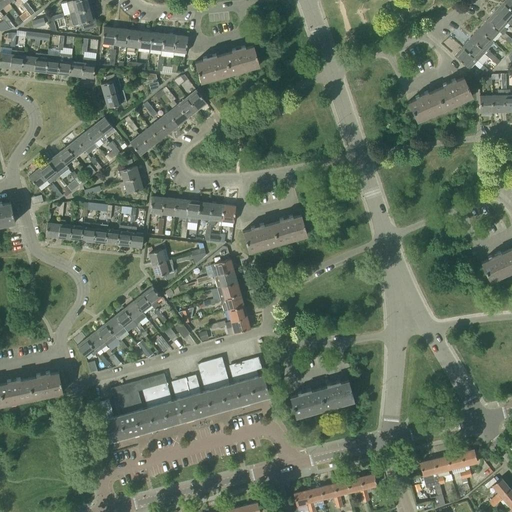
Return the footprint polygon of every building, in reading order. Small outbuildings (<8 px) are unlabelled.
[(0,0),(0,9),(8,3),(5,0),(0,0)] [(70,14),(91,8),(89,0),(73,0),(66,2),(70,14)] [(511,0),(504,0),(502,2),(511,10),(511,0)] [(511,10),(502,2),(494,11),(507,23),(511,18),(511,10)] [(28,8),(26,10),(31,16),(35,13),(30,8),(29,9),(28,8)] [(91,8),(70,14),(73,26),(95,20),(91,8)] [(507,23),(494,11),(486,20),(499,31),(507,23)] [(32,21),(33,28),(45,25),(43,18),(32,21)] [(5,22),(3,20),(0,22),(0,31),(0,32),(10,29),(14,26),(10,21),(8,22),(7,21),(5,22)] [(499,31),(486,20),(478,29),(491,40),(499,31)] [(114,44),(116,28),(103,27),(102,43),(114,44)] [(116,28),(114,44),(126,46),(128,29),(116,28)] [(128,29),(126,46),(138,47),(139,31),(128,29)] [(478,29),(470,38),(482,49),(485,52),(493,43),(491,40),(478,29)] [(139,31),(138,47),(149,49),(151,32),(139,31)] [(151,32),(149,49),(161,50),(163,34),(151,32)] [(508,39),(509,37),(504,33),(501,37),(507,42),(509,40),(508,39)] [(175,35),(163,34),(161,50),(173,51),(175,35)] [(175,35),(173,51),(186,53),(187,36),(175,35)] [(482,49),(470,38),(462,47),(477,61),(485,52),(482,49)] [(224,54),(230,73),(258,65),(258,66),(259,65),(253,45),(252,45),(253,45),(241,49),(241,46),(240,46),(240,48),(236,49),(235,48),(236,50),(224,54)] [(477,61),(462,47),(454,56),(469,70),(474,64),(484,74),(487,70),(482,64),(477,61)] [(11,54),(10,68),(21,69),(24,51),(12,50),(11,54)] [(24,51),(21,69),(33,71),(35,57),(23,56),(24,51)] [(491,57),(493,55),(488,51),(484,54),(491,60),(493,58),(491,57)] [(0,66),(10,68),(11,54),(0,52),(0,66)] [(47,54),(47,58),(45,72),(57,74),(59,56),(47,54)] [(60,54),(59,56),(57,74),(69,75),(71,61),(72,55),(60,54)] [(230,73),(224,54),(212,57),(212,54),(211,55),(211,56),(207,57),(207,56),(206,56),(207,58),(195,62),(195,61),(194,61),(200,82),(201,82),(201,81),(230,73)] [(493,58),(491,60),(496,65),(499,61),(493,55),(491,57),(493,58)] [(35,57),(33,71),(45,72),(47,58),(35,57)] [(83,58),(83,63),(81,76),(93,78),(96,59),(83,58)] [(71,61),(69,75),(81,76),(83,63),(71,61)] [(104,96),(117,92),(121,91),(116,75),(113,75),(113,74),(105,76),(107,82),(101,84),(104,96)] [(180,75),(177,77),(173,80),(178,87),(185,80),(180,75)] [(436,90),(444,108),(471,96),(472,96),(463,77),(462,77),(463,77),(452,82),(451,80),(450,80),(451,81),(447,83),(446,82),(445,82),(447,85),(436,90)] [(503,112),(511,111),(511,95),(509,95),(509,89),(506,89),(506,80),(503,80),(503,81),(500,81),(500,89),(503,89),(503,112)] [(157,83),(150,85),(152,92),(159,87),(158,83),(157,83)] [(168,94),(170,92),(165,86),(161,89),(167,97),(169,95),(168,94)] [(196,89),(186,97),(196,110),(206,102),(196,89)] [(503,89),(500,89),(497,89),(497,95),(491,95),(491,112),(503,112),(503,89)] [(444,108),(436,90),(425,94),(423,92),(423,94),(419,96),(419,94),(418,95),(419,97),(409,102),(408,101),(408,102),(416,121),(417,121),(417,120),(444,108)] [(120,104),(117,92),(104,96),(107,108),(120,104)] [(178,103),(170,92),(168,94),(169,95),(167,97),(174,106),(177,105),(178,103)] [(491,112),(491,95),(479,96),(479,112),(491,112)] [(186,97),(178,103),(177,105),(187,117),(196,110),(186,97)] [(149,109),(151,107),(146,101),(142,104),(148,112),(150,110),(149,109)] [(177,105),(174,106),(167,112),(177,125),(187,117),(177,105)] [(150,110),(148,112),(152,117),(157,114),(151,107),(149,109),(150,110)] [(167,112),(158,119),(168,132),(177,125),(167,112)] [(130,124),(132,122),(128,116),(124,119),(129,126),(131,125),(130,124)] [(95,124),(106,138),(115,131),(104,117),(95,124)] [(168,132),(158,119),(148,127),(159,140),(168,132)] [(131,125),(129,126),(134,132),(138,128),(132,122),(130,124),(131,125)] [(106,138),(95,124),(85,132),(94,143),(98,148),(107,140),(106,138)] [(148,127),(139,134),(149,147),(159,140),(148,127)] [(85,132),(76,139),(85,151),(94,143),(85,132)] [(149,147),(139,134),(129,142),(140,155),(149,147)] [(85,151),(76,139),(66,147),(75,158),(85,151)] [(75,158),(66,147),(57,154),(66,165),(75,158)] [(66,165),(57,154),(47,161),(56,173),(66,165)] [(47,161),(38,169),(47,180),(56,173),(47,161)] [(124,182),(139,177),(136,165),(120,169),(124,182)] [(47,180),(38,169),(28,176),(37,188),(47,180)] [(143,189),(139,177),(124,182),(127,193),(143,189)] [(62,194),(63,195),(65,198),(71,193),(71,192),(66,186),(61,190),(64,193),(62,194)] [(162,214),(164,197),(151,196),(149,212),(162,214)] [(176,199),(164,197),(162,214),(174,215),(176,199)] [(188,200),(176,199),(174,215),(186,217),(188,200)] [(188,200),(186,217),(185,222),(187,222),(197,223),(198,218),(200,201),(188,200)] [(200,201),(198,218),(210,219),(211,203),(200,201)] [(0,225),(14,222),(14,223),(15,222),(10,202),(9,202),(10,202),(0,204),(0,225)] [(61,210),(63,211),(63,206),(66,207),(66,206),(72,207),(73,202),(64,203),(59,202),(58,209),(61,209),(61,210)] [(223,204),(211,203),(210,219),(221,221),(223,204)] [(223,204),(221,221),(233,222),(235,206),(223,204)] [(272,223),(277,242),(306,234),(306,235),(307,235),(301,214),(300,214),(300,215),(289,218),(288,215),(288,216),(288,217),(283,218),(283,217),(282,217),(283,220),(272,223)] [(59,220),(59,224),(57,237),(69,239),(71,225),(64,225),(64,220),(59,220)] [(83,222),(83,227),(81,240),(93,242),(95,228),(95,224),(83,222)] [(59,224),(47,223),(45,236),(57,237),(59,224)] [(277,242),(272,223),(260,226),(259,224),(259,225),(255,226),(254,225),(254,228),(243,231),(242,231),(248,251),(249,251),(277,242)] [(108,225),(95,224),(95,228),(93,242),(105,243),(107,230),(108,225)] [(71,225),(69,239),(81,240),(83,227),(71,225)] [(131,227),(131,232),(129,246),(141,247),(143,233),(136,233),(137,227),(131,227)] [(107,230),(105,243),(117,244),(119,231),(107,230)] [(131,232),(119,231),(117,244),(129,246),(131,232)] [(152,265),(165,261),(162,249),(148,253),(152,265)] [(511,270),(511,257),(508,250),(497,255),(496,252),(496,254),(492,256),(491,254),(491,255),(492,257),(481,262),(481,261),(480,262),(489,281),(490,281),(490,280),(511,270)] [(218,275),(234,271),(230,259),(210,264),(213,277),(218,275)] [(165,261),(152,265),(155,277),(173,272),(172,266),(173,265),(171,260),(165,261)] [(237,282),(234,271),(218,275),(221,287),(237,282)] [(221,287),(217,288),(219,297),(220,300),(240,294),(237,282),(221,287)] [(152,286),(143,294),(154,308),(158,305),(155,301),(161,297),(152,286)] [(164,293),(168,298),(173,295),(169,289),(164,293)] [(154,308),(143,294),(133,301),(142,312),(151,305),(154,309),(154,308)] [(243,305),(240,294),(220,300),(220,302),(223,311),(227,310),(243,305)] [(142,312),(133,301),(124,308),(136,324),(146,317),(142,312)] [(247,317),(243,305),(227,310),(231,321),(247,317)] [(136,324),(124,308),(114,316),(123,327),(127,332),(136,324)] [(193,309),(180,312),(185,319),(192,317),(193,309)] [(123,327),(114,316),(105,323),(113,334),(123,327)] [(231,322),(232,327),(234,333),(250,329),(247,317),(231,321),(231,322)] [(174,327),(183,338),(189,333),(181,322),(174,327)] [(113,334),(105,323),(95,331),(107,345),(116,338),(113,334)] [(163,330),(171,340),(176,336),(168,326),(163,330)] [(107,345),(95,331),(86,338),(97,352),(107,345)] [(201,340),(208,338),(206,331),(199,333),(201,340)] [(160,336),(155,340),(154,341),(163,352),(169,347),(160,336)] [(97,352),(86,338),(76,346),(85,357),(90,353),(92,356),(97,352)] [(153,354),(145,345),(141,348),(148,358),(153,354)] [(110,358),(116,367),(121,363),(114,354),(110,358)] [(221,357),(212,359),(225,408),(254,400),(243,361),(229,365),(233,382),(229,384),(221,357)] [(258,357),(243,361),(254,400),(269,395),(263,374),(258,375),(256,369),(261,368),(258,357)] [(104,361),(102,362),(106,368),(110,365),(104,358),(103,359),(104,361)] [(195,375),(185,377),(196,416),(225,408),(212,359),(197,364),(205,391),(200,392),(195,375)] [(87,363),(90,372),(97,370),(94,361),(87,363)] [(28,378),(32,398),(62,392),(58,371),(57,371),(57,372),(46,374),(45,372),(45,373),(43,374),(41,374),(40,373),(40,375),(28,378)] [(196,416),(185,377),(171,382),(176,399),(171,400),(164,373),(154,376),(167,424),(196,416)] [(135,381),(125,384),(138,432),(167,424),(154,376),(139,380),(147,407),(142,408),(135,381)] [(32,398),(28,378),(17,380),(16,378),(15,378),(16,379),(11,380),(11,379),(10,379),(11,382),(0,383),(0,388),(3,404),(32,398)] [(319,388),(324,408),(325,408),(324,408),(339,404),(353,400),(354,400),(348,380),(347,380),(336,383),(335,381),(332,382),(330,382),(330,385),(319,388)] [(138,432),(125,384),(110,388),(118,415),(113,416),(109,399),(99,402),(103,419),(109,441),(138,432)] [(324,408),(319,388),(307,391),(306,389),(301,391),(301,393),(290,396),(289,396),(295,417),(296,416),(324,408)] [(473,449),(460,452),(463,466),(477,462),(473,449)] [(463,466),(460,452),(446,456),(449,469),(463,466)] [(446,456),(433,459),(436,472),(449,469),(446,456)] [(436,472),(433,459),(419,462),(424,481),(432,479),(437,478),(437,477),(436,472)] [(373,474),(360,477),(362,488),(365,487),(376,485),(373,474)] [(362,488),(360,477),(347,480),(349,491),(360,489),(362,488)] [(487,489),(496,481),(493,477),(483,485),(487,489)] [(444,504),(439,484),(437,478),(432,479),(434,485),(431,486),(434,497),(430,498),(433,508),(444,504)] [(500,478),(496,481),(492,485),(499,493),(501,496),(509,488),(500,478)] [(349,491),(347,480),(333,484),(336,495),(339,494),(349,491)] [(336,495),(333,484),(320,487),(323,498),(334,495),(336,495)] [(320,487),(307,490),(310,501),(312,500),(323,498),(320,487)] [(511,491),(509,488),(501,496),(502,498),(509,506),(511,503),(511,491)] [(310,501),(307,490),(293,494),(296,504),(307,502),(310,501)] [(501,496),(499,493),(494,497),(498,502),(502,498),(501,496)] [(498,502),(494,497),(489,501),(493,506),(498,502)] [(241,506),(242,511),(259,511),(257,502),(241,506)]
